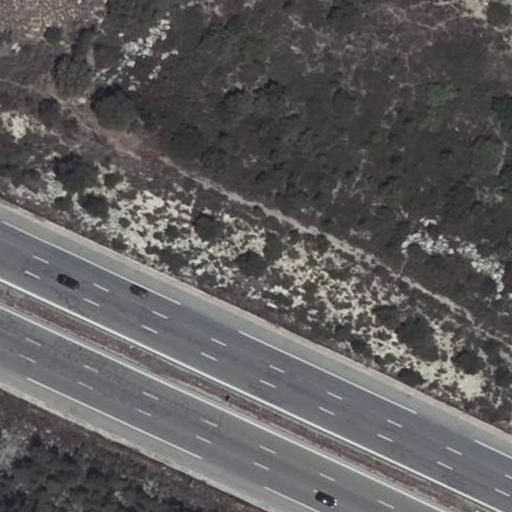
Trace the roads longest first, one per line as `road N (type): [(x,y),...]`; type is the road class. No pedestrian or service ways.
road 1 (motorway): [(511,490),(0,248)]
road 2 (motorway): [(0,333),(376,511)]
